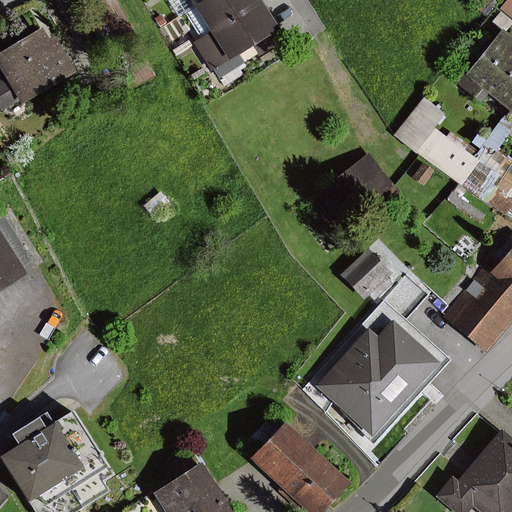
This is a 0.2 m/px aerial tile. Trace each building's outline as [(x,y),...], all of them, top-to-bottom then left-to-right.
[(125,11),(118,0),(95,0),(109,21),(125,11)] [(178,0),(188,15),(212,0),(178,0)] [(203,40),(264,2),(263,0),(212,0),(188,15),(203,40)] [(511,0),(507,0),(500,9),(511,18),(511,0)] [(212,71),(254,45),(261,57),(288,40),(264,2),(203,40),(196,44),(212,71)] [(511,25),(511,20),(501,12),(493,22),(507,33),(511,25)] [(167,23),(162,15),(156,19),(160,27),(167,23)] [(170,33),(166,26),(161,29),(164,36),(170,33)] [(50,41),(43,28),(0,53),(0,66),(6,78),(0,81),(0,107),(2,111),(20,101),(23,106),(78,73),(57,37),(50,41)] [(511,37),(502,30),(469,71),(464,67),(453,81),(481,104),(489,94),(511,112),(511,37)] [(193,52),(188,42),(174,51),(179,60),(193,52)] [(511,121),(505,117),(487,141),(479,135),(472,143),(481,150),(479,152),(451,131),(447,136),(436,128),(446,115),(424,99),(396,136),(505,217),(511,207),(511,203),(509,202),(511,197),(511,161),(498,151),(510,136),(511,137),(511,121)] [(369,153),(313,196),(338,229),(394,186),(369,153)] [(435,171),(424,162),(413,178),(425,186),(435,171)] [(170,202),(160,191),(144,206),(153,217),(170,202)] [(486,215),(453,193),(447,201),(480,224),(486,215)] [(0,293),(30,276),(24,266),(33,261),(2,211),(0,212),(0,293)] [(393,273),(370,250),(342,277),(365,300),(370,295),(375,300),(392,283),(387,278),(393,273)] [(511,250),(502,262),(494,255),(443,316),(488,353),(511,323),(511,250)] [(442,363),(395,321),(379,338),(369,329),(316,387),(373,438),(442,363)] [(114,474),(74,410),(47,427),(41,417),(13,434),(19,444),(1,456),(35,511),(77,511),(110,492),(103,481),(114,474)] [(309,511),(325,511),(353,483),(287,422),(252,460),(309,511)] [(511,511),(511,435),(504,428),(459,481),(454,476),(437,496),(455,511),(469,511),(475,506),(481,511),(511,511)] [(235,511),(195,448),(172,463),(180,477),(154,494),(164,511),(235,511)] [(0,507),(9,496),(0,488),(0,507)]
